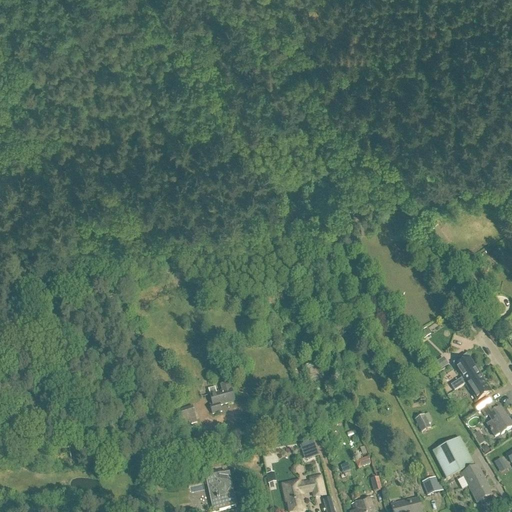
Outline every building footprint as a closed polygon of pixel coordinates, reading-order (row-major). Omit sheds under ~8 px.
[(482,294),(466,269),(455,277),(471,301),(482,294)] [(429,337),(425,330),(419,334),(423,341),(429,337)] [(453,394),(480,377),(467,356),(453,365),(462,380),(450,388),(453,394)] [(448,367),(443,360),(429,369),(434,376),(448,367)] [(470,392),(477,403),(491,394),(480,377),(453,394),(454,394),(465,387),(469,393),(470,392)] [(210,407),(212,416),(222,413),(220,407),(232,404),(231,400),(233,399),(231,391),(230,391),(228,385),(221,387),(223,393),(217,394),(215,388),(208,390),(212,406),(210,407)] [(473,407),(478,414),(491,405),(487,398),(473,407)] [(501,437),(511,429),(511,426),(509,421),(508,422),(500,410),(496,412),(492,407),(482,414),(486,419),(488,417),(492,423),(487,426),(490,432),(491,434),(491,433),(495,439),(500,436),(501,437)] [(176,413),(181,429),(197,424),(192,408),(176,413)] [(430,431),(424,417),(415,422),(422,435),(430,431)] [(480,448),(487,445),(482,433),(475,436),(480,448)] [(433,455),(446,481),(473,467),(460,441),(433,455)] [(307,446),(311,460),(320,457),(314,444),(307,446)] [(354,463),(357,470),(370,466),(367,458),(354,463)] [(496,465),(501,474),(509,470),(504,460),(496,465)] [(478,468),(462,476),(477,505),(491,497),(485,484),(486,483),(478,468)] [(234,475),(207,481),(214,511),(228,511),(236,510),(232,495),(239,494),(234,475)] [(267,476),(268,485),(275,483),(274,475),(267,476)] [(288,505),(289,511),(304,511),(302,502),(303,502),(302,494),(312,492),(314,500),(325,497),(321,477),(310,480),(310,483),(300,485),(299,483),(282,487),(286,505),(288,505)] [(421,484),(426,498),(441,492),(444,491),(440,483),(437,484),(435,479),(421,484)] [(372,483),(374,493),(381,491),(378,482),(372,483)] [(358,495),(351,498),(353,503),(360,501),(358,495)] [(353,511),(376,511),(372,499),(352,506),(353,511)] [(323,503),(325,511),(334,511),(331,501),(323,503)] [(420,511),(418,501),(391,507),(392,511),(420,511)]
